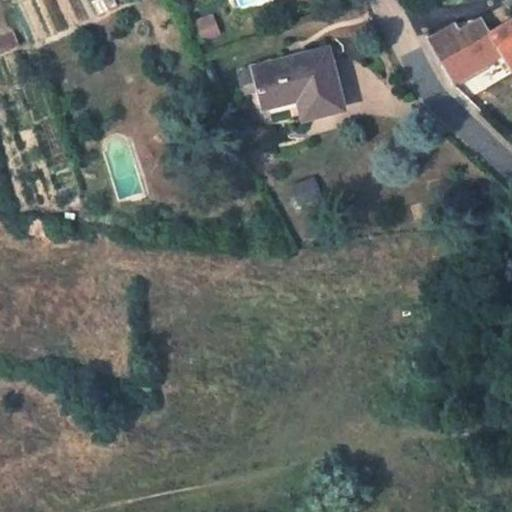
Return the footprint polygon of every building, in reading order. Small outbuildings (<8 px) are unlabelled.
[(511,64),(511,18),(489,32),(480,18),(459,29),(455,23),(441,31),(427,39),(452,81),(504,52),(511,64)] [(13,32),(0,37),(0,52),(18,45),(13,32)] [(327,47),(252,66),(253,70),(259,92),(261,90),(267,109),(296,100),(301,120),(343,109),(327,47)] [(259,92),(253,70),(239,73),(245,95),(259,92)] [(29,216),(27,231),(57,234),(59,220),(29,216)]
